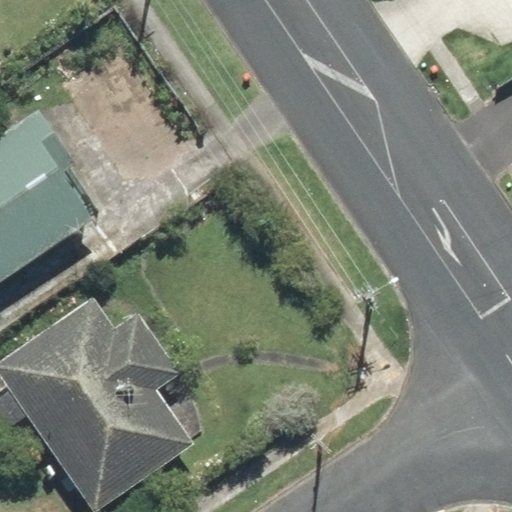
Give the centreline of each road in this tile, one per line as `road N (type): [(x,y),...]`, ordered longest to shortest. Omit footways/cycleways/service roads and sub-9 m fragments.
road 1 (secondary): [(300,0),(511,313)]
road 2 (residential): [(363,511),(511,420)]
